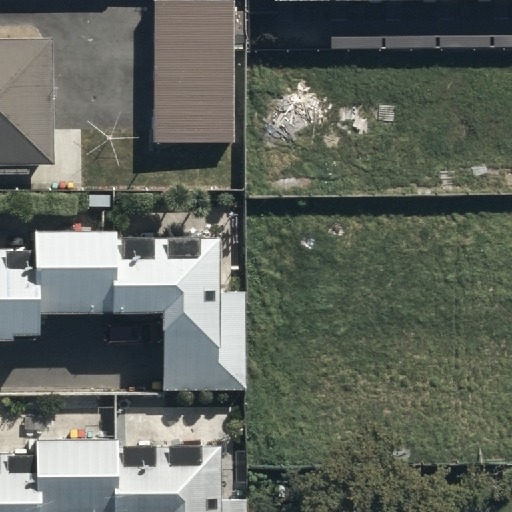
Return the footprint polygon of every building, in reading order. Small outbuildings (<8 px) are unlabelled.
[(231,0),(153,0),(154,139),(231,139),(231,0)] [(0,169),(32,169),(32,159),(51,159),(51,34),(0,34),(0,169)] [(353,57),(268,58),(268,103),(279,103),(279,117),(303,117),(303,133),(295,133),(295,152),(303,152),(303,180),(466,180),(466,65),(353,66),(353,57)] [(488,117),(498,117),(499,178),(511,178),(511,73),(488,74),(488,117)] [(117,230),(117,222),(34,223),(34,243),(0,243),(0,335),(14,336),(14,327),(42,327),(42,306),(161,305),(161,388),(247,388),(247,288),(230,288),(230,230),(117,230)] [(0,511),(248,511),(249,496),(234,496),(234,449),(221,449),(221,416),(129,416),(128,434),(120,434),(120,428),(34,428),(34,442),(0,441),(0,511)]
